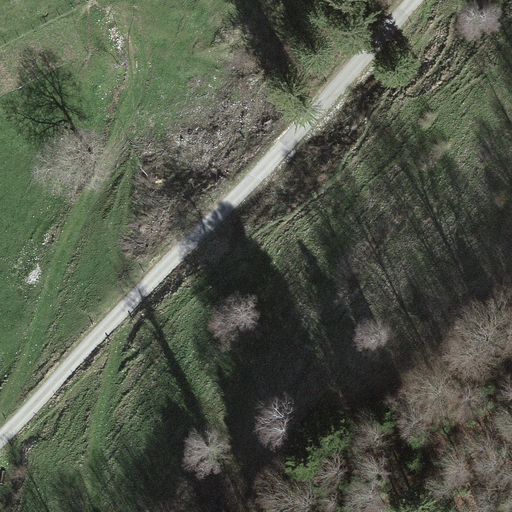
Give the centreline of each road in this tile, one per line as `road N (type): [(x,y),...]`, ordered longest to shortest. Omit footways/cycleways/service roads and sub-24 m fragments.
road 1 (unclassified): [(0,440),(414,0)]
road 2 (track): [(87,511),(124,312)]
